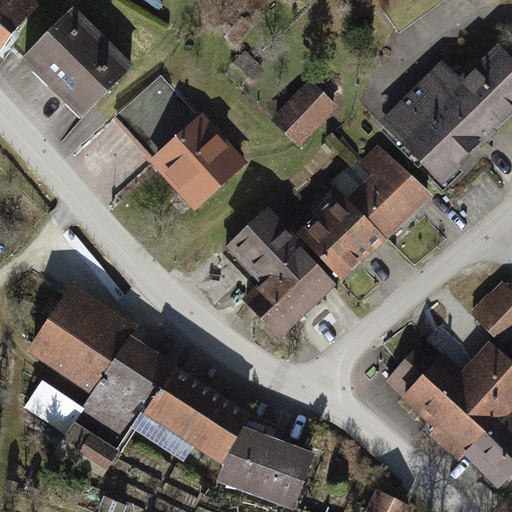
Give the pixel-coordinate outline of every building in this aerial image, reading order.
[(35,0),(0,0),(0,56),(44,7),(35,0)] [(133,68),(76,12),(24,66),(81,121),(133,68)] [(444,62),(381,120),(439,183),(511,115),(511,65),(495,47),(460,79),(444,62)] [(164,73),(116,116),(151,155),(146,163),(194,215),(248,166),(164,73)] [(339,108),(309,77),(269,117),(299,147),(339,108)] [(346,201),(388,244),(435,198),(380,142),(358,163),(372,176),(346,201)] [(345,286),(388,244),(346,201),(336,191),(315,212),(322,219),(300,240),(345,286)] [(281,346),(339,290),(266,214),(226,252),(265,292),(259,299),(267,307),(255,319),(281,346)] [(511,290),(502,280),(469,313),(505,349),(511,342),(511,290)] [(139,329),(76,286),(30,353),(94,397),(130,341),(139,329)] [(424,342),(387,379),(404,395),(398,401),(459,462),(465,456),(511,409),(511,364),(488,340),(463,365),(447,349),(439,357),(424,342)] [(76,424),(125,455),(147,422),(179,372),(130,341),(94,397),(76,424)] [(147,422),(226,472),(240,433),(244,434),(249,420),(179,372),(147,422)] [(41,381),(25,406),(68,434),(84,409),(41,381)] [(511,409),(465,456),(500,492),(511,480),(511,409)] [(226,472),(221,486),(292,511),(296,511),(316,460),(244,434),(240,433),(226,472)] [(405,511),(408,506),(373,490),(363,511),(405,511)]
